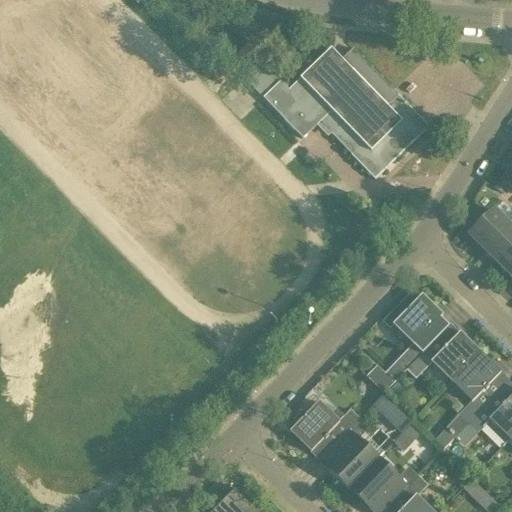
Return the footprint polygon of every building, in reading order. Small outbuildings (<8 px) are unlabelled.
[(340,63),(330,52),(287,93),(259,63),(241,80),(301,142),(318,125),(374,183),(428,131),(352,52),(340,63)] [(511,189),(511,166),(502,183),(511,189)] [(483,251),(508,226),(493,211),(468,236),(483,251)] [(498,266),(511,251),(511,230),(508,226),(483,251),(498,266)] [(511,279),(511,251),(498,266),(511,279)] [(421,356),(450,325),(421,297),(391,327),(421,356)] [(450,384),(479,354),(450,325),(421,356),(450,384)] [(468,424),(508,383),(479,354),(450,384),(469,403),(458,414),(468,424)] [(390,386),(381,377),(373,369),(362,380),(380,397),(390,386)] [(508,442),(511,438),(511,386),(508,383),(468,424),(478,434),(484,427),(503,446),(508,441),(508,442)] [(318,463),(359,420),(349,411),(338,423),(318,404),(289,434),(318,463)] [(347,491),(376,460),(357,441),(368,429),(359,420),(318,463),(347,491)] [(445,430),(433,443),(442,451),(454,439),(445,430)] [(369,511),(383,511),(417,477),(408,468),(396,479),(376,460),(347,491),(369,511)] [(429,511),(415,498),(427,487),(417,477),(383,511),(429,511)] [(253,511),(234,493),(215,511),(253,511)]
